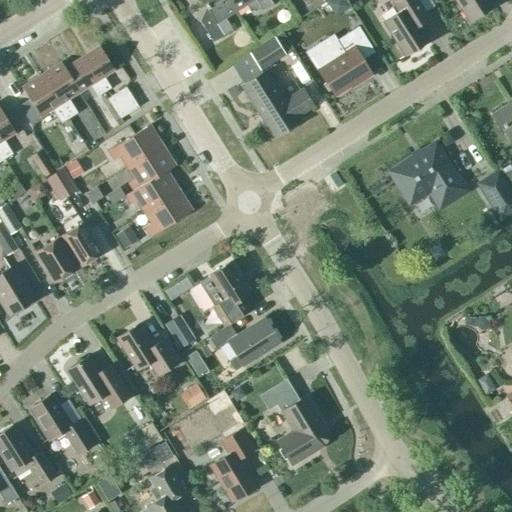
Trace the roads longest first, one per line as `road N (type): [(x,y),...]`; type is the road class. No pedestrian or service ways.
road 1 (residential): [(511,32),(248,202)]
road 2 (residential): [(248,202),(232,222),(63,325),(0,386)]
road 3 (unclassified): [(401,457),(248,202)]
road 4 (unclassified): [(248,202),(125,0)]
